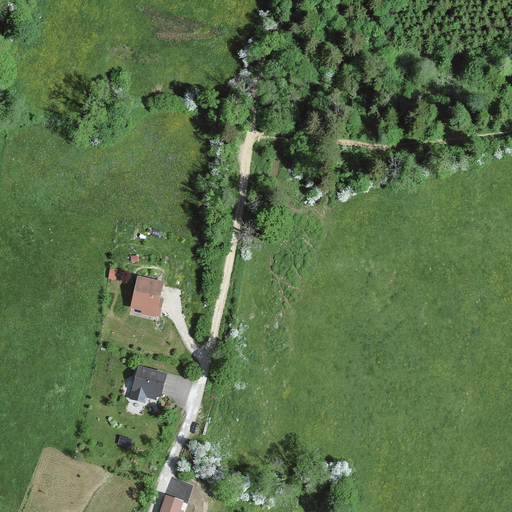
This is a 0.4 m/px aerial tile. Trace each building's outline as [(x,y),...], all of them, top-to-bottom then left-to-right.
[(117,279),(117,271),(108,271),(108,280),(117,279)] [(161,285),(141,281),(135,305),(155,310),(154,312),(159,313),(162,301),(157,300),(161,285)] [(166,378),(139,371),(134,392),(143,394),(146,399),(150,396),(160,399),(166,378)] [(118,444),(130,446),(131,438),(120,436),(118,444)] [(162,511),(180,511),(183,505),(168,499),(162,511)]
